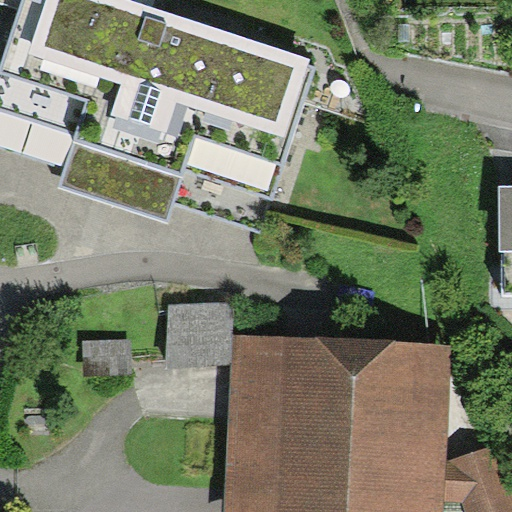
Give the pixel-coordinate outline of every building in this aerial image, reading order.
[(0,131),(247,212),(291,78),(55,0),(35,0),(0,105),(0,131)] [(511,182),(489,183),(485,298),(511,297),(511,182)] [(226,309),(172,306),(169,360),(223,363),(226,309)] [(86,366),(129,367),(129,337),(86,336),(86,366)] [(417,511),(422,347),(252,343),(247,511),(417,511)] [(465,511),(511,511),(511,503),(497,451),(452,463),(465,511)]
